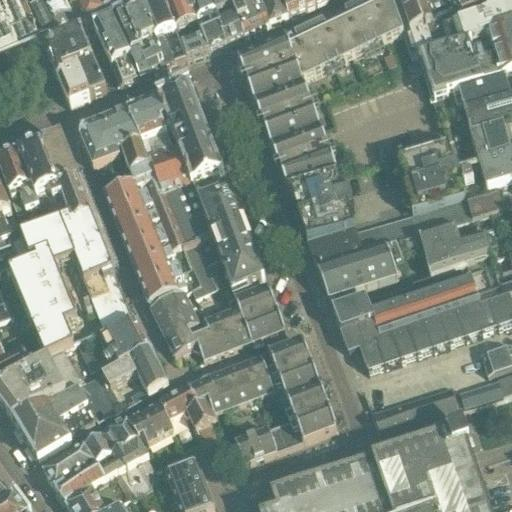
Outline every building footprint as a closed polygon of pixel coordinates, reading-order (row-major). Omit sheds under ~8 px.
[(0,0),(0,32),(14,26),(2,0),(0,0)] [(2,0),(14,26),(15,26),(19,24),(19,25),(20,24),(33,18),(34,19),(36,18),(27,0),(2,0)] [(27,0),(36,18),(52,11),(52,10),(47,0),(27,0)] [(47,0),(52,10),(68,3),(68,2),(67,2),(67,0),(66,1),(65,0),(47,0)] [(163,3),(163,4),(181,49),(202,40),(185,0),(170,0),(171,0),(165,3),(164,3),(163,3)] [(185,0),(202,40),(204,45),(221,37),(207,0),(185,0)] [(227,0),(207,0),(221,37),(227,52),(245,43),(227,0)] [(255,0),(227,0),(245,43),(270,32),(255,0)] [(278,0),(255,0),(270,32),(289,24),(278,0)] [(311,0),(278,0),(289,24),(317,11),(311,0)] [(311,0),(317,11),(333,4),(331,0),(311,0)] [(382,0),(324,28),(344,68),(364,59),(382,50),(403,40),(392,0),(382,0)] [(392,0),(403,40),(412,66),(420,64),(511,33),(511,10),(452,32),(448,21),(410,35),(404,19),(397,0),(392,0)] [(397,0),(404,19),(423,12),(420,3),(418,0),(397,0)] [(423,12),(404,19),(410,35),(448,21),(457,18),(458,22),(462,20),(464,19),(456,0),(426,0),(420,3),(423,12)] [(457,18),(448,21),(452,32),(511,10),(511,0),(493,0),(481,5),(483,13),(464,19),(462,20),(458,22),(457,18)] [(456,0),(464,19),(483,13),(481,5),(493,0),(456,0)] [(144,11),(142,12),(163,62),(160,63),(163,70),(161,71),(162,74),(165,73),(165,76),(188,67),(181,49),(163,4),(162,4),(162,5),(144,11)] [(124,20),(114,25),(129,60),(141,86),(165,76),(165,73),(162,74),(161,71),(163,70),(160,63),(163,62),(142,12),(124,20)] [(112,72),(113,75),(123,70),(120,64),(129,60),(114,25),(96,33),(95,33),(96,35),(112,72)] [(324,28),(284,47),(302,88),(325,77),(344,68),(324,28)] [(511,82),(511,81),(511,33),(420,64),(434,107),(460,99),(498,87),(511,82)] [(204,45),(209,60),(227,52),(221,37),(204,45)] [(56,80),(60,89),(80,81),(91,106),(107,99),(83,41),(82,38),(80,39),(80,40),(70,44),(70,43),(69,44),(69,45),(63,47),(63,46),(62,47),(52,52),(52,51),(50,52),(51,54),(50,54),(49,55),(48,56),(48,57),(47,58),(48,59),(48,60),(47,61),(48,62),(51,69),(56,81),(56,80)] [(202,40),(181,49),(188,67),(209,60),(204,45),(202,40)] [(239,68),(257,116),(306,97),(302,88),(284,47),(239,68)] [(384,62),(389,74),(397,70),(392,58),(384,62)] [(123,70),(113,75),(121,94),(141,86),(129,60),(120,64),(123,70)] [(408,70),(411,81),(421,77),(418,67),(408,70)] [(60,89),(71,114),(91,106),(80,81),(60,89)] [(511,81),(511,82),(498,87),(434,107),(437,119),(454,113),(455,114),(463,111),(464,114),(486,108),(487,111),(511,103),(511,81)] [(192,193),(197,207),(200,206),(194,191),(225,180),(194,101),(190,89),(189,89),(160,104),(154,107),(171,152),(173,156),(187,194),(192,193)] [(257,116),(287,197),(339,183),(327,151),(306,97),(257,116)] [(438,122),(447,151),(511,131),(511,103),(487,111),(486,108),(464,114),(464,115),(438,122)] [(170,256),(172,260),(182,256),(183,258),(195,252),(198,251),(197,248),(208,243),(197,207),(192,193),(187,194),(173,156),(160,160),(159,156),(155,157),(153,153),(165,149),(167,153),(171,152),(154,107),(136,115),(136,114),(129,117),(142,149),(122,158),(134,190),(142,187),(144,192),(146,198),(150,206),(153,214),(155,219),(157,224),(159,229),(161,235),(164,243),(167,250),(170,256)] [(119,160),(122,158),(142,149),(129,117),(105,127),(119,160)] [(120,164),(119,160),(105,127),(84,135),(81,143),(81,145),(82,144),(94,175),(120,164)] [(397,166),(413,223),(450,213),(467,208),(502,198),(511,195),(511,131),(447,151),(444,151),(397,166)] [(58,193),(78,186),(61,145),(59,142),(46,148),(47,151),(43,152),(58,193)] [(62,203),(58,193),(43,152),(19,161),(36,205),(50,199),(53,207),(62,203)] [(36,205),(19,161),(0,168),(0,176),(11,202),(18,221),(40,212),(36,205)] [(287,197),(308,252),(356,239),(352,226),(354,225),(354,214),(351,202),(344,204),(339,183),(287,197)] [(47,366),(64,357),(73,353),(65,332),(77,327),(53,276),(72,269),(103,338),(133,323),(78,186),(58,193),(62,203),(69,224),(21,241),(29,265),(35,263),(36,267),(10,278),(11,281),(47,366)] [(104,201),(112,221),(150,206),(146,198),(139,201),(137,195),(144,192),(142,187),(134,190),(107,202),(106,200),(104,201)] [(0,252),(8,272),(20,267),(12,244),(16,242),(12,234),(17,232),(0,192),(0,252)] [(197,207),(208,243),(233,299),(265,285),(229,192),(228,193),(229,194),(200,206),(197,207)] [(450,213),(456,233),(473,228),(473,227),(480,224),(481,226),(511,217),(511,195),(502,198),(467,208),(450,213)] [(112,221),(120,239),(157,224),(155,219),(148,222),(145,217),(153,214),(150,206),(112,221)] [(308,252),(317,276),(402,249),(419,243),(456,233),(450,213),(413,223),(356,239),(308,252)] [(511,217),(481,226),(483,233),(495,230),(508,227),(511,223),(511,217)] [(120,239),(127,258),(164,243),(161,235),(154,238),(152,232),(159,229),(157,224),(120,239)] [(431,284),(460,275),(492,265),(499,263),(493,242),(486,243),(485,241),(461,249),(456,233),(419,243),(431,284)] [(127,258),(135,275),(172,260),(170,256),(162,259),(160,253),(167,250),(164,243),(127,258)] [(402,249),(317,276),(329,307),(388,288),(391,297),(399,295),(396,286),(398,285),(396,280),(404,277),(398,262),(406,259),(402,249)] [(3,284),(11,281),(10,278),(8,272),(0,252),(0,328),(13,323),(3,292),(6,291),(3,284)] [(199,291),(192,295),(196,304),(217,295),(195,252),(183,258),(199,291)] [(135,275),(142,295),(181,278),(178,271),(169,274),(166,269),(175,265),(172,260),(135,275)] [(511,302),(505,304),(498,284),(492,265),(460,275),(482,340),(482,342),(483,342),(485,350),(502,344),(499,336),(500,336),(499,334),(511,329),(511,302)] [(368,379),(482,340),(460,275),(431,284),(399,295),(391,297),(333,317),(340,334),(349,360),(361,356),(368,379)] [(151,314),(152,314),(188,297),(186,292),(177,296),(174,289),(184,285),(181,278),(142,295),(150,314),(151,314)] [(505,304),(511,302),(511,279),(498,284),(505,304)] [(239,316),(244,328),(277,315),(268,292),(235,305),(239,316)] [(151,316),(159,332),(191,315),(184,300),(188,298),(188,297),(152,314),(152,315),(151,316)] [(159,332),(168,349),(189,338),(200,333),(191,315),(159,332)] [(270,363),(274,373),(282,395),(289,413),(322,398),(303,349),(291,354),(288,346),(284,337),(285,336),(277,315),(244,328),(252,349),(263,345),(266,354),(270,363)] [(252,349),(244,328),(239,316),(224,322),(237,355),(252,349)] [(219,362),(237,355),(224,322),(205,329),(210,340),(219,362)] [(86,389),(14,427),(18,434),(15,436),(20,444),(23,442),(38,467),(72,446),(70,443),(97,427),(86,408),(93,404),(91,400),(107,391),(110,396),(137,381),(144,394),(126,404),(130,411),(131,410),(132,411),(134,410),(133,409),(139,406),(140,407),(142,406),(141,405),(145,402),(145,403),(149,401),(169,391),(151,353),(149,354),(133,325),(133,323),(103,338),(99,340),(101,342),(103,341),(105,344),(109,341),(121,364),(117,366),(120,371),(86,389)] [(204,368),(219,362),(210,340),(193,347),(189,338),(168,349),(176,365),(193,356),(201,359),(204,368)] [(94,366),(84,347),(77,350),(92,378),(109,369),(104,361),(94,366)] [(511,375),(511,353),(482,364),(488,383),(511,375)] [(0,390),(0,408),(14,427),(86,389),(83,385),(79,387),(64,358),(64,357),(47,366),(31,373),(0,390)] [(0,370),(0,390),(31,373),(24,357),(7,366),(0,370)] [(245,372),(259,405),(275,398),(282,395),(274,373),(266,376),(262,365),(245,372)] [(225,379),(239,412),(259,405),(245,372),(225,379)] [(208,410),(214,422),(215,422),(219,420),(239,412),(225,379),(211,385),(208,385),(206,386),(204,386),(202,389),(190,395),(200,414),(208,410)] [(511,381),(497,386),(498,388),(479,393),(483,408),(502,402),(503,404),(511,401),(511,381)] [(179,401),(190,424),(197,440),(198,439),(205,454),(218,448),(211,432),(217,429),(214,422),(208,410),(200,414),(190,395),(179,401)] [(452,397),(438,401),(445,422),(458,418),(457,416),(458,416),(452,397)] [(322,398),(289,413),(295,427),(303,450),(337,436),(322,398)] [(162,409),(171,432),(190,424),(179,401),(162,409)] [(438,401),(423,405),(430,427),(445,422),(438,401)] [(407,410),(415,432),(430,427),(423,405),(407,410)] [(138,445),(140,448),(144,444),(149,453),(175,439),(171,432),(162,409),(128,427),(138,445)] [(415,432),(407,410),(377,419),(372,420),(381,444),(399,438),(415,432)] [(123,454),(138,445),(128,427),(127,427),(112,437),(123,454)] [(303,450),(295,427),(265,438),(270,449),(274,461),(303,450)] [(488,511),(468,454),(471,453),(464,435),(449,440),(449,441),(272,502),(275,511),(488,511)] [(67,511),(68,511),(148,463),(149,462),(139,448),(140,448),(138,445),(123,454),(112,437),(101,443),(110,460),(96,471),(57,497),(67,511)] [(270,449),(265,438),(236,450),(240,461),(270,449)] [(101,443),(85,453),(96,471),(110,460),(101,443)] [(244,472),(274,461),(270,449),(240,461),(244,472)] [(47,482),(57,497),(96,471),(85,453),(48,477),(47,482)] [(127,511),(130,510),(138,505),(153,496),(146,479),(155,476),(148,463),(68,511),(127,511)] [(166,481),(172,496),(203,484),(197,469),(166,481)] [(172,496),(178,511),(209,499),(203,484),(172,496)] [(0,511),(1,511),(6,509),(13,503),(0,485),(0,511)] [(178,511),(214,511),(209,499),(178,511)] [(20,511),(13,503),(6,509),(1,511),(20,511)]
